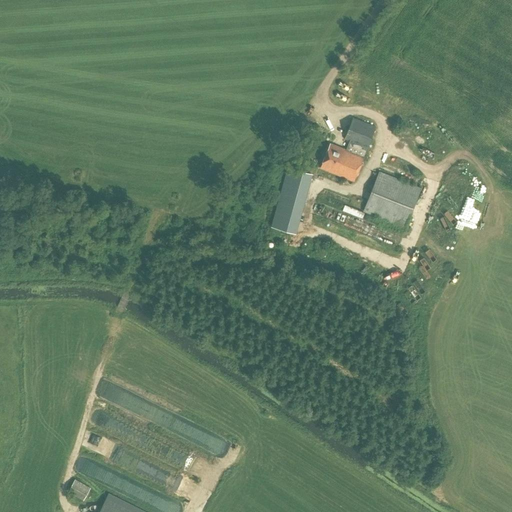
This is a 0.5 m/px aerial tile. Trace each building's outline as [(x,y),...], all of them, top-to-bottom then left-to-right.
[(354,94),(356,101),(364,99),(362,92),(354,94)] [(354,181),(375,127),(353,118),(344,139),(349,141),(346,150),(330,144),(320,168),(354,181)] [(294,233),(311,174),(287,168),(271,227),(294,233)] [(405,228),(421,189),(379,172),(363,211),(405,228)] [(458,173),(457,177),(469,181),(470,176),(458,173)] [(503,218),(505,213),(502,208),(497,206),(498,203),(485,187),(481,196),(474,193),(465,218),(462,217),(459,225),(456,228),(459,232),(458,236),(467,239),(472,236),(475,225),(486,229),(489,227),(488,231),(494,239),(502,233),(505,225),(498,222),(503,218)] [(449,201),(453,194),(445,190),(442,195),(449,199),(445,206),(462,214),(465,209),(449,201)] [(444,221),(442,226),(454,231),(456,225),(444,221)] [(511,224),(503,253),(511,255),(511,224)] [(388,239),(390,228),(374,225),(372,236),(388,239)] [(473,240),(492,249),(496,240),(477,231),(473,240)] [(397,234),(395,240),(404,242),(406,235),(397,234)] [(468,264),(467,266),(475,270),(473,274),(484,279),(487,272),(468,264)] [(499,295),(504,278),(498,276),(493,293),(499,295)] [(84,500),(90,490),(74,481),(68,491),(84,500)] [(145,511),(109,494),(99,511),(145,511)]
